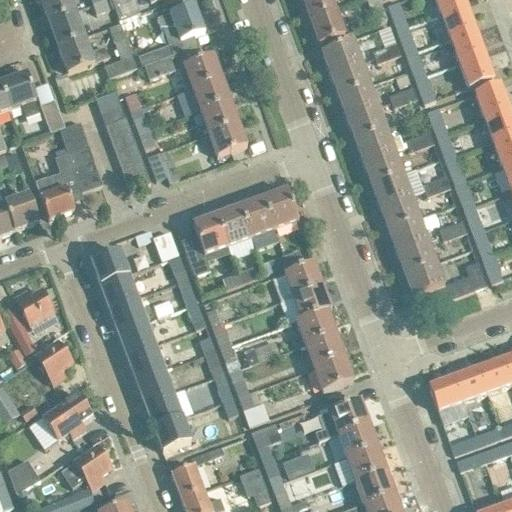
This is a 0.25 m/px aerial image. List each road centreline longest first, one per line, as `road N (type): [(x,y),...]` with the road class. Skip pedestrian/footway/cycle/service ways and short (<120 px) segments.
road 1 (residential): [(160,511),(62,250)]
road 2 (residential): [(62,250),(313,159)]
road 3 (residential): [(385,353),(313,159)]
road 4 (residential): [(313,159),(254,0)]
road 5 (residential): [(443,511),(385,353)]
road 6 (residential): [(385,353),(511,308)]
